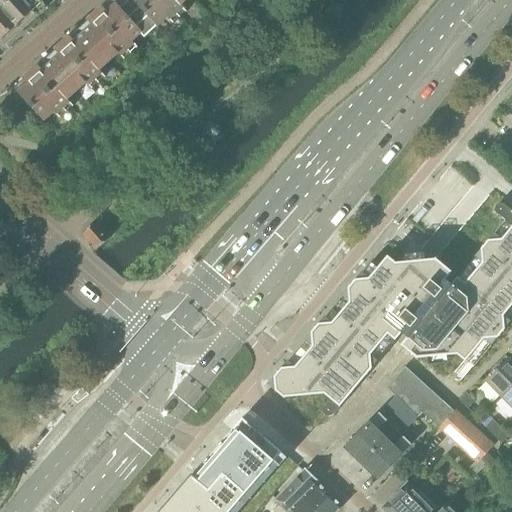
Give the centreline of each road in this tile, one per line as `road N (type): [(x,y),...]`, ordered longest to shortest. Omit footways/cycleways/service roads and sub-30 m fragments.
road 1 (secondary): [(262,304),(503,0)]
road 2 (unclassified): [(318,303),(511,63)]
road 3 (secondary): [(355,120),(157,344)]
road 4 (secondary): [(355,120),(254,270),(250,288),(262,304)]
road 5 (secondary): [(157,344),(16,511)]
road 6 (secondary): [(71,511),(191,379)]
road 7 (secondary): [(461,0),(355,120)]
